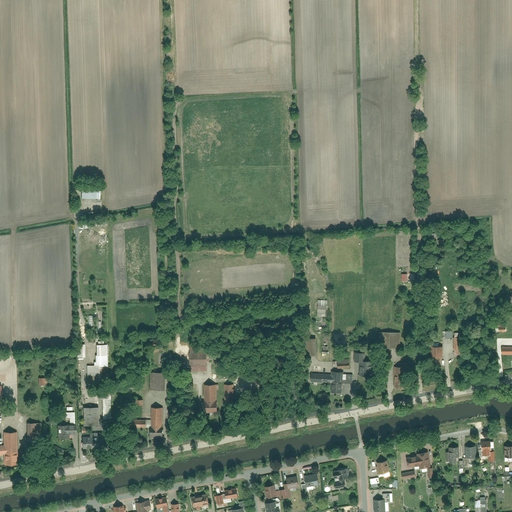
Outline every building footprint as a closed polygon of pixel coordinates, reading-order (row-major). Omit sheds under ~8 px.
[(98,196),(98,187),(80,187),(80,197),(98,196)] [(317,313),(327,313),(327,300),(317,300),(317,313)] [(315,338),(305,338),(304,353),(314,354),(315,338)] [(85,355),(84,344),(77,344),(77,356),(85,355)] [(107,355),(107,344),(96,344),(97,355),(107,355)] [(441,345),(431,345),(431,365),(441,365),(441,345)] [(204,348),(189,349),(191,371),(205,370),(204,348)] [(364,361),(364,352),(354,352),(354,360),(360,360),(364,361)] [(107,365),(107,355),(97,355),(95,355),(95,361),(94,361),(94,365),(107,365)] [(349,367),(348,359),(337,360),(338,367),(349,367)] [(364,361),(360,360),(359,375),(371,375),(371,361),(364,361)] [(108,383),(107,365),(86,365),(87,384),(108,383)] [(403,366),(394,366),(394,386),(404,386),(403,366)] [(340,391),(341,383),(351,383),(352,375),(342,374),(342,371),(333,371),(332,374),(311,373),(310,381),(333,382),(333,391),(340,391)] [(163,373),(150,373),(150,389),(163,389),(163,373)] [(216,384),(204,384),(204,403),(217,403),(216,384)] [(235,384),(224,384),(224,403),(235,403),(235,384)] [(109,387),(100,387),(100,398),(102,398),(109,397),(109,387)] [(109,397),(102,398),(103,417),(110,417),(109,397)] [(141,397),(132,397),(133,413),(141,413),(141,397)] [(96,406),(83,406),(83,424),(97,424),(96,406)] [(162,426),(161,407),(151,407),(152,426),(162,426)] [(74,421),(74,411),(65,412),(66,418),(69,417),(69,421),(74,421)] [(40,423),(27,423),(27,439),(40,439),(40,423)] [(75,423),(57,424),(58,438),(67,438),(67,433),(75,433),(75,423)] [(17,463),(16,432),(4,432),(4,444),(0,445),(0,444),(0,454),(5,454),(5,463),(17,463)] [(89,437),(82,437),(82,447),(101,446),(101,433),(89,433),(89,437)] [(483,450),(492,449),(492,440),(483,441),(483,450)] [(477,456),(477,445),(466,446),(466,457),(468,457),(477,456)] [(456,456),(460,456),(460,446),(450,446),(450,451),(451,456),(456,456)] [(408,468),(419,466),(420,468),(430,465),(427,451),(417,453),(417,454),(409,456),(410,458),(406,459),(408,468)] [(377,464),(379,476),(390,474),(387,462),(377,464)] [(351,477),(349,467),(334,471),(335,478),(340,477),(340,479),(344,478),(351,477)] [(415,476),(414,470),(402,473),(403,478),(415,476)] [(306,483),(307,486),(320,483),(318,472),(305,475),(306,483)] [(289,482),(290,488),(300,486),(298,475),(288,477),(289,482)] [(344,478),(340,479),(340,482),(335,483),(336,488),(346,486),(344,478)] [(265,486),(267,497),(278,495),(277,490),(275,484),(265,486)] [(225,488),(227,498),(239,496),(237,486),(225,488)] [(210,503),(208,492),(192,495),(194,506),(210,503)] [(224,503),(223,494),(216,495),(218,504),(224,503)] [(169,511),(167,496),(156,498),(158,511),(169,511)] [(384,499),(374,500),(375,511),(386,511),(386,502),(386,499),(384,499)] [(150,500),(136,502),(138,511),(142,511),(147,510),(152,509),(150,500)] [(277,500),(265,502),(267,510),(267,511),(281,511),(280,505),(278,506),(277,500)] [(180,511),(180,503),(172,503),(172,511),(180,511)]
